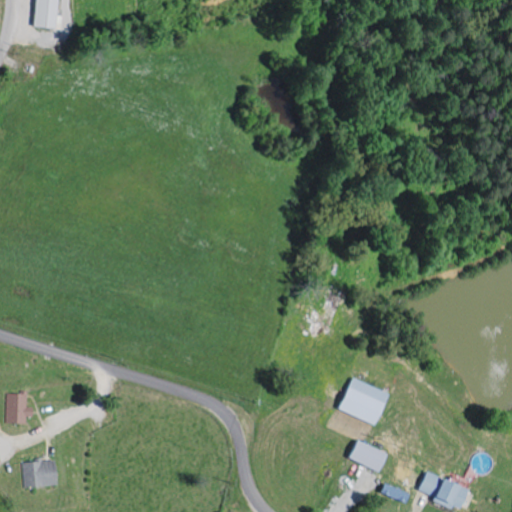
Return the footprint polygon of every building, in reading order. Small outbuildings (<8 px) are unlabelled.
[(51,28),(51,0),(28,0),(28,27),(51,28)] [(383,393),(346,377),(332,409),(369,425),(383,393)] [(27,424),(28,408),(25,408),(25,394),(5,393),(4,423),(27,424)] [(343,459),(376,473),(384,454),(351,440),(343,459)] [(21,461),(22,488),(53,486),(52,460),(21,461)] [(413,495),(454,508),(461,487),(419,474),(413,495)] [(400,504),(405,494),(379,483),(375,493),(400,504)]
